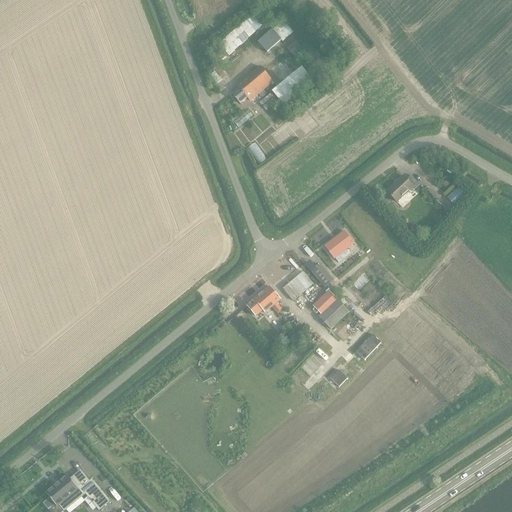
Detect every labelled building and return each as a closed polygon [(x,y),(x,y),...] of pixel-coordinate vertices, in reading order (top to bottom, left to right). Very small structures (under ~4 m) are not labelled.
[(267,33),(262,28),(263,27),(253,15),(219,45),(229,57),(254,35),(258,40),(267,33)] [(273,31),(283,41),(293,32),(284,22),(273,31)] [(259,43),(269,54),(280,44),(270,33),(259,43)] [(303,67),(312,58),(296,40),(286,49),(303,67)] [(229,59),(221,47),(213,53),(221,64),(229,59)] [(211,67),(222,80),(228,76),(217,62),(211,67)] [(266,95),(262,91),(273,82),(261,67),(238,87),(239,88),(232,94),(241,104),(248,98),(250,101),(258,95),(261,99),(266,95)] [(272,92),(285,107),(315,83),(302,67),(272,92)] [(260,103),(266,110),(277,100),(271,93),(260,103)] [(250,110),(235,122),(240,127),(254,116),(250,110)] [(250,147),(260,164),(267,159),(257,142),(250,147)] [(415,189),(420,185),(411,176),(407,180),(404,177),(387,192),(397,202),(413,187),(415,189)] [(456,208),(468,196),(459,186),(447,198),(456,208)] [(345,231),(325,247),(334,259),(354,244),(345,231)] [(317,268),(312,273),(325,288),(330,284),(317,268)] [(293,301),(313,284),(303,272),(283,289),(293,301)] [(277,313),(282,310),(277,303),(281,300),(271,287),(247,306),(256,317),(263,310),(265,313),(272,307),(277,313)] [(330,293),(315,307),(322,315),(337,300),(330,293)] [(331,330),(349,312),(337,300),(322,315),(319,317),(331,330)] [(300,339),(308,333),(288,311),(281,318),(300,339)] [(373,337),(356,354),(364,363),(381,345),(373,337)] [(339,373),(330,382),(338,390),(347,381),(339,373)] [(50,498),(44,504),(49,510),(50,511),(63,511),(64,511),(86,494),(89,498),(94,505),(99,510),(106,505),(110,502),(99,488),(93,481),(90,483),(84,475),(81,472),(79,473),(71,480),(67,476),(56,485),(46,493),(49,497),(50,498)]
